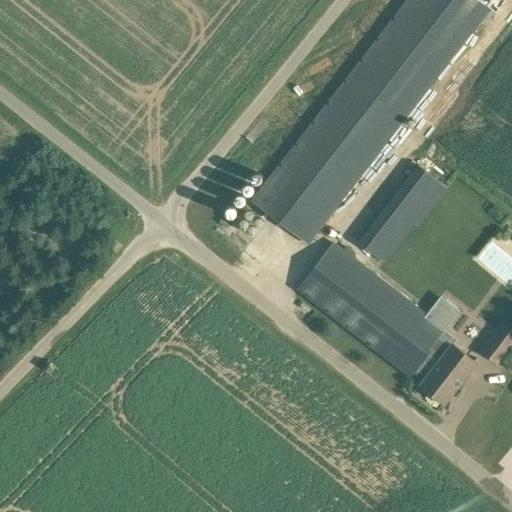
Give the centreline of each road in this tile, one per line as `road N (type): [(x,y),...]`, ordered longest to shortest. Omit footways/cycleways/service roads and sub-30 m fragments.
road 1 (unclassified): [(511,505),(162,226)]
road 2 (unclassified): [(162,226),(345,0)]
road 3 (unclassified): [(0,395),(162,226)]
road 4 (unclassified): [(162,226),(0,94)]
